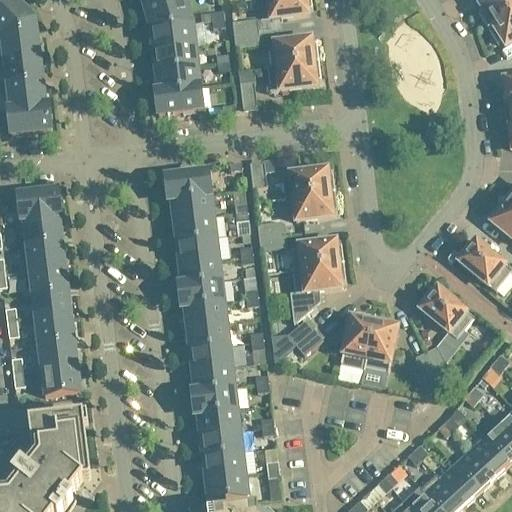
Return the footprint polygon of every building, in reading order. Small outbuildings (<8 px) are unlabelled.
[(0,0),(0,18),(15,2),(12,0),(0,0)] [(172,0),(141,0),(144,8),(172,0)] [(191,27),(183,0),(172,0),(144,8),(148,23),(150,32),(191,27)] [(312,12),(310,0),(255,0),(256,1),(260,0),(267,0),(271,22),(308,18),(308,12),(312,12)] [(488,31),(511,15),(511,0),(491,0),(479,8),(482,13),(478,15),(488,31)] [(35,21),(29,15),(15,2),(0,18),(0,36),(1,38),(36,33),(35,21)] [(224,22),(223,14),(211,16),(212,24),(224,22)] [(505,49),(511,44),(511,15),(488,31),(498,47),(502,44),(505,49)] [(225,31),(224,22),(212,24),(213,32),(225,31)] [(258,36),(257,23),(232,26),(234,39),(258,36)] [(194,48),(191,27),(150,32),(152,40),(154,53),(194,48)] [(39,58),(37,40),(36,33),(1,38),(4,63),(39,58)] [(260,49),(258,36),(234,39),(235,52),(260,49)] [(319,64),(317,46),(312,46),(311,41),(273,46),(274,52),(269,52),(271,70),(264,70),(264,71),(319,64)] [(197,70),(194,48),(154,53),(156,75),(197,70)] [(42,82),(39,58),(4,63),(7,87),(42,82)] [(229,66),(228,58),(216,59),(217,67),(229,66)] [(321,83),(319,64),(264,71),(264,72),(267,71),(270,95),(317,89),(316,84),(321,83)] [(230,74),(229,66),(217,67),(218,75),(230,74)] [(199,91),(197,70),(156,75),(157,83),(159,95),(155,95),(156,96),(199,91)] [(511,80),(506,81),(507,87),(502,88),(505,107),(509,107),(509,106),(511,105),(511,80)] [(45,107),(43,90),(42,82),(7,87),(10,112),(45,107)] [(257,111),(254,86),(240,87),(243,112),(257,111)] [(202,113),(199,91),(156,96),(156,97),(158,119),(167,118),(167,119),(168,119),(168,118),(173,117),(173,118),(174,118),(173,117),(183,116),(183,117),(194,116),(193,114),(202,113)] [(51,134),(48,107),(45,107),(10,112),(7,112),(11,139),(41,135),(41,137),(43,137),(42,135),(51,134)] [(235,116),(234,108),(222,110),(223,118),(235,116)] [(267,191),(264,165),(250,167),(253,192),(267,191)] [(242,174),(241,166),(229,167),(230,175),(242,174)] [(335,195),(333,177),(328,177),(327,172),(289,176),(292,200),(284,201),(335,195)] [(210,198),(207,176),(198,177),(198,176),(188,177),(188,178),(181,179),(181,178),(180,178),(180,179),(175,180),(175,179),(174,179),(174,180),(166,181),(166,183),(169,203),(168,203),(169,204),(210,198)] [(511,191),(502,204),(511,211),(511,191)] [(61,220),(58,201),(58,193),(49,194),(49,193),(48,193),(48,195),(18,198),(21,225),(23,225),(58,220),(61,220)] [(337,214),(335,195),(284,201),(284,202),(287,202),(289,219),(295,219),(295,225),(333,220),(332,215),(337,214)] [(212,220),(210,198),(169,204),(172,204),(175,225),(212,220)] [(511,242),(511,211),(502,204),(490,218),(494,221),(490,225),(511,242)] [(247,216),(246,208),(234,209),(235,217),(247,216)] [(248,224),(247,216),(235,217),(236,225),(248,224)] [(62,246),(58,220),(23,225),(26,250),(62,246)] [(215,241),(212,220),(175,225),(177,246),(215,241)] [(283,238),(282,225),(257,228),(259,241),(283,238)] [(285,251),(283,238),(259,241),(260,254),(285,251)] [(218,263),(215,241),(177,246),(180,267),(218,263)] [(344,267),(341,248),(337,249),(336,243),(298,248),(299,254),(294,255),(296,272),(289,273),(289,274),(344,267)] [(511,274),(511,272),(476,244),(472,248),(469,245),(456,260),(460,263),(458,265),(496,296),(497,295),(496,294),(511,274)] [(65,271),(62,251),(62,246),(26,250),(29,275),(65,271)] [(253,258),(252,250),(240,252),(241,260),(253,258)] [(254,267),(253,258),(241,260),(241,268),(254,267)] [(220,284),(218,263),(180,267),(183,288),(179,288),(179,289),(220,284)] [(341,286),(346,286),(344,267),(289,274),(292,274),(295,296),(290,297),(294,328),(317,309),(316,295),(342,292),(341,286)] [(68,295),(65,271),(29,275),(32,300),(68,295)] [(223,306),(220,284),(179,289),(182,311),(223,306)] [(469,339),(464,334),(473,322),(474,323),(475,322),(437,291),(435,293),(431,290),(419,305),(423,308),(420,313),(449,336),(436,351),(438,352),(426,358),(438,380),(449,374),(446,367),(469,339)] [(258,301),(257,293),(245,295),(246,303),(258,301)] [(71,320),(68,301),(68,295),(32,300),(35,325),(71,320)] [(259,309),(258,301),(246,303),(247,311),(259,309)] [(226,327),(223,306),(182,311),(182,312),(185,311),(188,332),(226,327)] [(17,326),(15,312),(5,313),(7,327),(17,326)] [(364,374),(375,320),(357,316),(356,321),(350,320),(340,366),(364,371),(363,374),(364,374)] [(74,345),(71,320),(35,325),(39,349),(74,345)] [(388,376),(398,330),(392,329),(393,324),(375,320),(364,374),(365,371),(388,376)] [(296,349),(314,333),(306,323),(287,339),(296,349)] [(19,341),(17,326),(7,327),(9,342),(19,341)] [(228,349),(226,327),(188,332),(191,353),(228,349)] [(323,343),(314,333),(296,349),(304,359),(323,343)] [(263,344),(262,336),(250,338),(251,346),(263,344)] [(264,352),(263,344),(251,346),(252,354),(264,352)] [(77,370),(75,351),(74,345),(39,349),(42,374),(77,370)] [(231,370),(228,349),(191,353),(193,375),(231,370)] [(249,353),(234,355),(236,366),(251,364),(249,353)] [(438,380),(426,358),(415,364),(426,386),(438,380)] [(509,366),(505,363),(500,359),(495,365),(504,372),(509,366)] [(23,376),(22,362),(11,363),(13,377),(23,376)] [(504,372),(495,365),(490,371),(499,378),(504,372)] [(80,396),(77,370),(42,374),(45,400),(80,396)] [(233,392),(231,370),(193,375),(195,387),(196,395),(198,395),(198,396),(233,392)] [(25,391),(23,376),(13,377),(15,392),(25,391)] [(269,387),(268,379),(255,380),(256,389),(269,387)] [(269,395),(269,387),(256,389),(257,397),(269,395)] [(483,398),(474,391),(469,397),(478,405),(483,398)] [(236,413),(236,411),(233,392),(198,396),(198,395),(196,395),(192,395),(195,419),(199,418),(201,418),(201,417),(236,413)] [(478,405),(469,397),(464,403),(473,411),(478,405)] [(239,434),(236,413),(201,417),(201,418),(199,418),(201,439),(239,434)] [(511,415),(499,427),(511,441),(511,415)] [(71,511),(73,510),(75,506),(76,505),(76,504),(75,503),(75,502),(74,501),(71,499),(82,485),(87,485),(88,484),(89,484),(90,483),(90,482),(91,481),(91,480),(89,469),(84,429),(88,429),(86,416),(76,417),(76,419),(28,425),(33,459),(22,473),(21,472),(20,471),(14,478),(15,479),(16,480),(6,494),(0,494),(0,511),(71,511)] [(274,430),(273,422),(261,423),(262,431),(274,430)] [(458,431),(455,427),(450,422),(444,427),(452,436),(458,431)] [(452,436),(444,427),(438,433),(446,441),(452,436)] [(511,466),(511,441),(499,427),(484,441),(509,469),(511,466)] [(275,438),(274,430),(262,431),(263,439),(275,438)] [(241,456),(239,434),(201,439),(204,460),(241,456)] [(509,469),(484,441),(469,455),(494,482),(509,469)] [(428,458),(421,450),(420,449),(414,455),(422,464),(428,458)] [(422,464),(414,455),(408,460),(416,469),(422,464)] [(494,482),(469,455),(454,468),(479,496),(494,482)] [(244,477),(241,456),(204,460),(206,482),(244,477)] [(279,473),(278,465),(266,466),(267,474),(279,473)] [(479,496),(454,468),(440,481),(439,482),(464,510),(479,496)] [(280,481),(279,473),(267,474),(268,482),(280,481)] [(247,499),(244,477),(206,482),(209,504),(247,499)] [(398,486),(390,477),(384,482),(392,491),(398,486)] [(461,511),(464,510),(439,482),(440,481),(436,478),(420,493),(423,497),(424,496),(438,511),(461,511)] [(392,491),(384,482),(378,488),(386,496),(392,491)] [(438,511),(424,496),(423,497),(409,510),(410,511),(438,511)]
